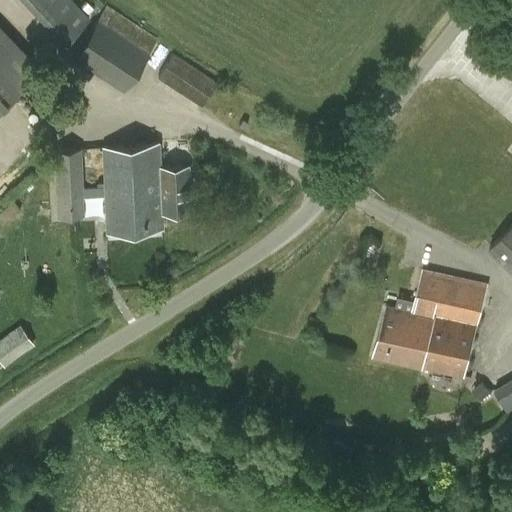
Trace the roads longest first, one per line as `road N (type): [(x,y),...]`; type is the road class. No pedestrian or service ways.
road 1 (unclassified): [(0,419),(264,236),(341,165),(470,0)]
road 2 (unknown): [(341,165),(304,170),(170,114),(94,114)]
